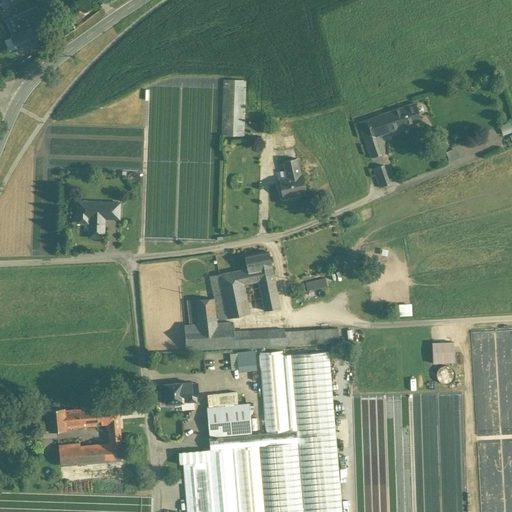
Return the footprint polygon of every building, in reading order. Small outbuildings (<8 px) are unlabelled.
[(28,9),(5,20),(12,36),(36,25),(28,9)] [(36,25),(12,36),(12,37),(19,52),(35,44),(36,47),(39,45),(38,43),(43,40),(36,25)] [(491,72),(488,77),(495,82),(499,77),(491,72)] [(246,80),(223,79),(221,135),(244,136),(246,80)] [(415,103),(358,122),(364,140),(374,136),(421,120),(415,103)] [(511,127),(510,123),(499,126),(502,135),(511,131),(511,127)] [(374,136),(364,140),(370,158),(380,155),(374,136)] [(283,159),(283,161),(296,158),(294,147),(274,151),(276,160),(283,159)] [(456,148),(446,152),(449,160),(459,156),(456,148)] [(283,161),(285,170),(298,168),(296,158),(283,161)] [(383,165),(372,169),(379,187),(390,184),(383,165)] [(285,170),(287,178),(300,175),(298,168),(285,170)] [(281,179),(279,180),(283,197),(305,192),(301,175),(300,175),(287,178),(281,179)] [(109,202),(78,201),(77,217),(78,217),(79,214),(85,214),(84,217),(89,217),(89,237),(103,237),(104,218),(106,218),(106,210),(109,210),(109,202)] [(119,203),(109,202),(109,210),(106,210),(106,218),(119,218),(119,203)] [(269,252),(244,257),(247,269),(255,267),(258,281),(259,285),(275,282),(271,263),(269,252)] [(247,269),(219,274),(228,318),(249,313),(243,284),(258,281),(255,267),(247,269)] [(219,274),(211,276),(220,319),(228,318),(219,274)] [(325,278),(305,283),(307,291),(327,286),(325,278)] [(275,282),(259,285),(264,310),(280,307),(275,282)] [(233,322),(216,323),(213,299),(187,300),(190,325),(184,325),(185,350),(234,347),(233,332),(233,322)] [(410,305),(399,306),(399,315),(411,315),(410,305)] [(338,328),(285,331),(287,345),(339,342),(338,328)] [(284,329),(255,331),(256,346),(287,345),(285,331),(284,329)] [(255,331),(233,332),(234,347),(256,346),(255,331)] [(453,342),(432,343),(433,363),(454,362),(453,342)] [(282,350),(259,352),(266,433),(251,434),(209,438),(210,449),(232,448),(235,447),(258,445),(264,511),(341,511),(328,351),(282,355),(282,350)] [(255,351),(237,353),(237,360),(238,369),(256,368),(255,351)] [(238,369),(237,360),(228,361),(229,370),(238,369)] [(447,365),(445,365),(444,366),(442,366),(440,367),(439,368),(438,369),(438,370),(437,371),(437,372),(436,374),(436,375),(436,376),(437,377),(437,378),(438,380),(439,381),(440,382),(442,383),(444,384),(446,384),(448,383),(450,383),(451,382),(453,381),(453,379),(454,378),(454,377),(455,375),(455,373),(454,371),(453,370),(452,368),(450,367),(448,366),(447,365)] [(191,382),(181,383),(164,384),(166,404),(181,402),(182,409),(194,408),(194,401),(198,401),(197,383),(191,384),(191,382)] [(353,396),(353,422),(378,422),(384,422),(383,409),(378,409),(378,414),(376,414),(376,405),(381,405),(381,401),(375,401),(375,396),(353,396)] [(249,403),(207,408),(209,438),(251,434),(249,403)] [(118,404),(65,409),(66,427),(106,423),(107,430),(108,430),(120,428),(118,404)] [(65,407),(47,409),(49,431),(67,429),(66,427),(65,409),(65,407)] [(120,428),(108,430),(110,443),(100,443),(102,462),(122,460),(120,428)] [(102,462),(100,443),(80,445),(80,442),(67,444),(67,446),(59,447),(60,465),(97,462),(102,462)] [(264,511),(258,445),(235,447),(240,511),(264,511)] [(210,449),(209,450),(213,511),(237,511),(232,448),(210,449)] [(209,511),(205,450),(182,452),(186,511),(209,511)] [(102,462),(97,462),(97,471),(123,469),(122,460),(102,462)] [(97,462),(60,465),(62,484),(124,479),(123,469),(97,471),(97,462)]
